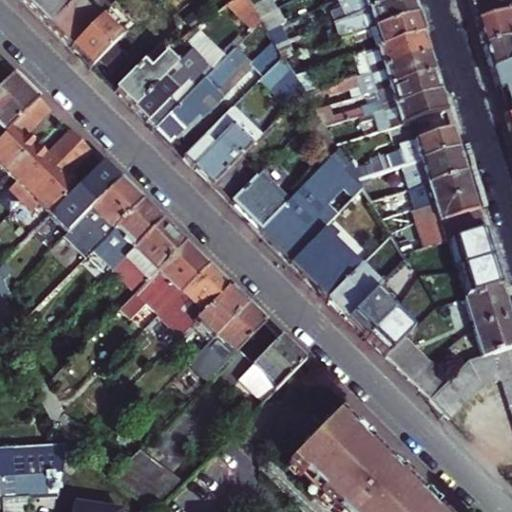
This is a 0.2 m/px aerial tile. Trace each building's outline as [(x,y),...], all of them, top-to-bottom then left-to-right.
[(28,0),(26,3),(38,15),(49,25),(71,3),(67,0),(28,0)] [(74,0),(71,3),(49,25),(60,36),(71,47),(102,16),(111,7),(104,0),(74,0)] [(258,22),(257,20),(249,8),(244,0),(229,0),(222,6),(248,31),(258,22)] [(257,20),(276,10),(269,0),(262,0),(249,8),(257,20)] [(369,33),(415,17),(412,8),(409,0),(398,0),(343,18),(332,22),(339,43),(369,33)] [(343,18),(398,0),(335,0),(339,9),(343,18)] [(511,0),(469,0),(474,12),(477,22),(511,10),(511,0)] [(280,27),(285,24),(277,9),(276,10),(257,20),(258,22),(265,34),(280,27)] [(343,18),(339,9),(329,12),(332,22),(343,18)] [(481,36),(484,45),(511,36),(511,10),(477,22),(481,36)] [(102,16),(71,47),(82,58),(91,68),(121,37),(102,16)] [(369,33),(375,51),(420,36),(418,28),(415,17),(369,33)] [(187,93),(152,127),(160,135),(166,141),(177,130),(181,135),(227,89),(232,74),(228,70),(265,34),(258,22),(248,31),(240,40),(187,93)] [(142,117),(152,127),(187,93),(240,40),(236,35),(220,51),(193,27),(179,37),(182,47),(187,52),(174,64),(131,107),(142,117)] [(273,47),(286,42),(280,27),(265,34),(273,47)] [(368,75),(427,56),(424,48),(420,36),(375,51),(361,55),(368,75)] [(489,61),(491,69),(511,63),(511,36),(484,45),(489,61)] [(282,62),(293,58),(286,42),(273,47),(274,49),(282,62)] [(174,64),(157,46),(114,90),(122,97),(131,107),(174,64)] [(113,49),(100,63),(110,72),(123,58),(113,49)] [(259,84),(282,62),(274,49),(249,75),(259,85),(259,84)] [(368,75),(361,55),(350,58),(357,78),(368,75)] [(368,75),(373,93),(433,76),(430,67),(427,56),(368,75)] [(293,81),(291,78),(282,62),(259,84),(274,99),(293,81)] [(511,63),(491,69),(498,91),(506,116),(511,131),(511,135),(511,63)] [(10,73),(0,82),(0,133),(2,135),(37,100),(21,84),(10,73)] [(306,74),(291,78),(293,81),(302,96),(312,92),(306,74)] [(379,112),(439,94),(436,85),(433,76),(373,93),(379,112)] [(287,113),(303,97),(302,96),(293,81),(274,99),(287,113)] [(379,134),(445,115),(442,105),(439,94),(379,112),(361,117),(363,123),(375,120),(379,134)] [(28,130),(48,111),(42,105),(37,100),(2,135),(0,137),(0,171),(4,176),(34,145),(23,135),(21,132),(25,127),(28,130)] [(267,133),(239,103),(182,158),(198,173),(212,187),(235,164),(267,133)] [(330,160),(337,153),(315,116),(301,130),(330,160)] [(34,145),(4,176),(14,186),(6,194),(16,203),(78,140),(71,134),(67,130),(47,150),(50,153),(46,157),(43,154),(34,145)] [(382,163),(386,174),(400,170),(457,151),(453,141),(450,132),(397,149),(399,158),(382,163)] [(68,170),(88,151),(84,147),(78,140),(16,203),(27,215),(35,207),(44,216),(74,185),(64,175),(61,172),(66,168),(68,170)] [(400,170),(407,193),(464,175),(461,166),(457,151),(400,170)] [(341,191),(350,201),(361,191),(356,184),(337,153),(330,160),(286,203),(281,208),(257,232),(273,248),(308,283),(337,312),(347,321),(372,292),(378,285),(322,229),(335,216),(326,207),(341,191)] [(44,216),(62,235),(116,179),(106,169),(98,161),(74,185),(44,216)] [(227,202),(250,179),(235,164),(212,187),(219,194),(227,202)] [(251,178),(281,208),(286,203),(257,173),(251,178)] [(413,212),(431,207),(470,194),(468,186),(464,175),(407,193),(409,201),(413,212)] [(246,221),(257,232),(281,208),(251,178),(250,179),(227,202),(246,221)] [(89,252),(139,202),(127,190),(116,179),(62,235),(58,238),(81,260),(89,252)] [(407,193),(369,204),(380,222),(397,217),(392,206),(409,201),(407,193)] [(419,231),(426,251),(448,245),(483,234),(480,224),(476,213),(473,204),(470,194),(431,207),(413,212),(419,231)] [(139,202),(89,252),(107,269),(109,267),(157,220),(148,211),(139,202)] [(133,292),(181,244),(170,233),(157,220),(109,267),(133,292)] [(483,234),(448,245),(465,300),(500,291),(491,262),(483,234)] [(157,316),(206,268),(194,256),(181,244),(133,292),(116,309),(127,320),(144,303),(157,316)] [(192,324),(227,289),(217,279),(206,268),(157,316),(178,338),(188,327),(192,324)] [(209,342),(244,307),(235,297),(227,289),(192,324),(209,342)] [(465,300),(474,330),(509,319),(505,306),(500,291),(465,300)] [(372,292),(347,321),(384,358),(403,339),(404,337),(412,331),(372,292)] [(17,323),(3,293),(0,296),(0,329),(4,336),(17,323)] [(206,345),(185,366),(203,384),(263,325),(253,316),(244,307),(209,342),(206,345)] [(511,329),(509,319),(474,330),(483,360),(511,351),(511,329)] [(192,324),(188,327),(206,345),(209,342),(192,324)] [(0,349),(10,349),(4,336),(0,329),(0,349)] [(428,361),(404,337),(403,339),(384,358),(407,382),(428,361)] [(288,350),(277,339),(235,381),(259,404),(301,363),(288,350)] [(33,390),(41,383),(24,351),(16,359),(33,390)] [(466,364),(449,381),(428,402),(446,420),(482,386),(499,381),(511,377),(511,351),(497,356),(483,360),(466,364)] [(449,381),(428,361),(407,382),(428,402),(449,381)] [(511,377),(499,381),(511,423),(511,377)] [(41,383),(33,390),(49,421),(58,414),(41,383)] [(445,511),(443,510),(441,511),(438,511),(428,502),(427,501),(430,498),(402,470),(399,473),(390,464),(392,461),(365,434),(362,437),(360,435),(350,425),(348,423),(352,420),(349,417),(344,412),(341,409),(335,416),(326,424),(317,433),(311,440),(281,470),(285,474),(290,480),(295,484),(298,480),(315,497),(312,501),(322,511),(445,511)] [(348,409),(344,412),(349,417),(353,414),(348,409)] [(332,412),(323,421),(326,424),(335,416),(332,412)] [(66,448),(79,436),(58,414),(49,421),(61,444),(66,448)] [(366,430),(355,420),(350,425),(360,435),(366,430)] [(314,430),(308,437),(311,440),(317,433),(314,430)] [(0,499),(2,500),(27,499),(53,497),(61,444),(0,447),(0,499)] [(117,461),(103,447),(91,460),(105,474),(117,461)] [(134,451),(106,479),(148,511),(153,511),(180,486),(134,451)] [(392,461),(390,464),(399,473),(402,470),(404,468),(400,464),(395,459),(392,461)] [(290,480),(285,474),(282,477),(287,482),(290,480)] [(298,480),(295,484),(303,492),(300,496),(316,511),(322,511),(312,501),(315,497),(298,480)] [(439,511),(444,507),(433,497),(428,502),(438,511),(439,511)] [(25,511),(27,499),(2,500),(3,509),(2,511),(25,511)]
